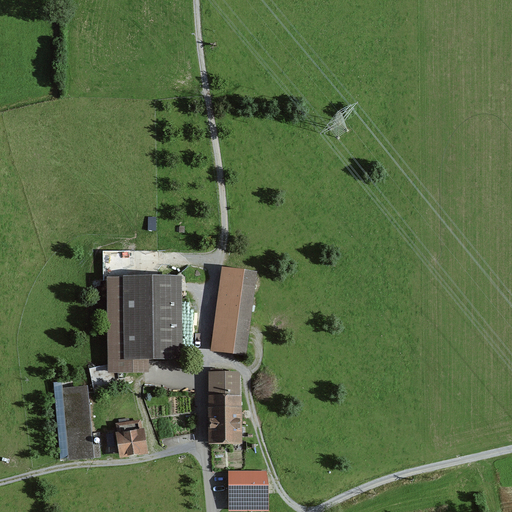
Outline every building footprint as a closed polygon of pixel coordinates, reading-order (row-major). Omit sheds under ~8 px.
[(253,275),(223,271),(212,352),(242,356),(253,275)] [(175,278),(102,282),(106,376),(144,374),(144,363),(179,361),(175,278)] [(240,375),(209,375),(209,445),(240,445),(240,375)] [(83,383),(54,386),(60,457),(97,457),(96,447),(88,447),(83,383)] [(140,423),(114,426),(117,456),(143,454),(140,423)] [(268,511),(267,471),(228,472),(229,511),(268,511)]
